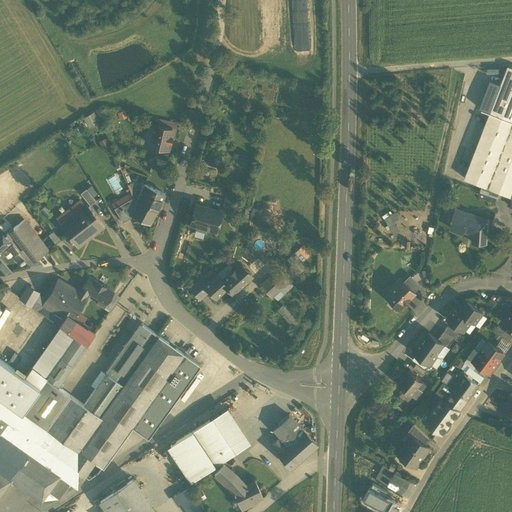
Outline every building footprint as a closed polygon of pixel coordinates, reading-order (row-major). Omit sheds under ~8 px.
[(501,85),(490,113),(511,121),(511,67),(508,66),(501,85)] [(481,109),(490,113),(501,85),(492,81),(481,109)] [(122,109),(117,111),(120,119),(126,116),(125,110),(122,109)] [(99,121),(93,111),(83,117),(88,127),(99,121)] [(511,196),(511,192),(511,121),(490,113),(465,178),(483,185),(497,191),(511,196)] [(172,129),(174,130),(176,122),(159,118),(157,126),(172,129)] [(148,143),(167,148),(172,129),(157,126),(150,124),(148,132),(151,132),(148,143)] [(111,148),(105,137),(98,141),(103,151),(111,148)] [(128,184),(132,194),(137,192),(133,182),(128,184)] [(91,184),(86,188),(93,197),(97,193),(91,184)] [(143,184),(136,201),(157,210),(164,193),(143,184)] [(497,191),(483,185),(479,195),(494,201),(497,191)] [(80,192),(90,205),(96,201),(93,197),(86,188),(80,192)] [(111,202),(114,207),(120,204),(132,196),(130,192),(111,202)] [(132,196),(120,204),(123,209),(136,201),(133,196),(132,196)] [(235,199),(225,196),(222,207),(231,210),(235,199)] [(151,223),(157,210),(136,201),(123,209),(128,218),(133,215),(151,223)] [(195,228),(205,230),(207,228),(215,230),(221,211),(195,203),(190,223),(194,224),(195,228)] [(114,207),(123,221),(128,218),(123,209),(120,204),(114,207)] [(69,233),(78,246),(86,239),(85,237),(90,233),(92,235),(103,226),(88,206),(74,217),(73,215),(65,221),(72,231),(69,233)] [(394,220),(397,217),(391,208),(381,214),(392,233),(399,229),(394,220)] [(473,243),(485,243),(486,226),(490,228),(493,221),(482,217),(481,219),(456,209),(452,220),(454,220),(450,229),(463,234),(465,230),(473,234),(473,243)] [(13,227),(29,248),(40,240),(24,219),(13,227)] [(62,224),(69,233),(72,231),(65,221),(62,224)] [(33,262),(37,258),(29,248),(13,227),(9,231),(33,262)] [(10,230),(4,235),(10,241),(15,236),(10,230)] [(48,235),(58,249),(65,244),(54,230),(48,235)] [(4,235),(0,231),(0,272),(11,271),(0,258),(0,250),(10,241),(4,235)] [(48,250),(40,240),(29,248),(37,258),(48,250)] [(7,249),(14,256),(19,251),(12,244),(7,249)] [(232,270),(221,280),(221,281),(227,287),(232,293),(251,275),(240,263),(232,270)] [(227,264),(216,274),(221,280),(232,270),(227,264)] [(262,288),(271,297),(273,295),(289,281),(278,268),(260,285),(262,288)] [(215,297),(227,287),(221,281),(221,280),(216,274),(205,284),(204,285),(208,290),(215,297)] [(404,283),(413,292),(420,285),(411,276),(404,283)] [(113,292),(88,277),(81,289),(99,299),(97,303),(104,307),(113,292)] [(58,279),(47,298),(44,302),(65,315),(72,319),(77,310),(87,294),(80,290),(79,291),(58,279)] [(190,288),(199,298),(208,290),(204,285),(205,284),(200,279),(190,288)] [(387,297),(398,308),(414,293),(413,292),(404,283),(400,280),(391,289),(393,292),(387,297)] [(293,285),(289,281),(273,295),(277,300),(293,285)] [(20,298),(30,305),(37,293),(26,286),(20,298)] [(120,296),(113,292),(104,307),(110,311),(120,296)] [(59,325),(65,315),(44,302),(47,298),(37,293),(30,305),(59,325)] [(487,303),(497,310),(500,305),(491,298),(487,303)] [(465,301),(458,311),(457,312),(471,322),(474,325),(474,324),(482,314),(482,313),(465,301)] [(288,321),(293,317),(283,304),(278,309),(288,321)] [(465,330),(471,322),(457,312),(458,311),(454,309),(447,319),(464,332),(465,330)] [(87,316),(77,310),(72,319),(75,321),(81,325),(87,316)] [(511,329),(511,313),(511,312),(503,323),(511,329)] [(474,324),(479,328),(487,318),(482,314),(474,324)] [(75,321),(72,319),(65,315),(59,325),(60,325),(68,331),(75,321)] [(74,335),(81,325),(75,321),(68,331),(74,335)] [(474,325),(471,322),(465,330),(470,333),(476,325),(474,325)] [(46,377),(40,386),(22,410),(94,461),(102,467),(131,426),(183,353),(141,323),(106,373),(95,388),(84,404),(60,387),(57,385),(59,382),(86,344),(75,336),(46,377)] [(60,325),(30,366),(46,377),(75,336),(74,335),(68,331),(60,325)] [(74,335),(75,336),(86,344),(94,332),(87,327),(86,329),(81,325),(74,335)] [(502,337),(508,341),(511,336),(497,325),(493,330),(502,337)] [(448,326),(444,331),(454,339),(457,341),(461,335),(448,326)] [(448,348),(454,339),(444,331),(438,340),(445,345),(444,345),(448,348)] [(428,332),(420,343),(437,355),(442,359),(449,349),(448,348),(444,345),(445,345),(438,340),(428,332)] [(495,347),(504,353),(511,344),(508,341),(502,337),(495,347)] [(475,348),(480,351),(497,363),(504,353),(495,347),(487,341),(486,342),(482,338),(475,348)] [(430,364),(437,355),(420,343),(413,353),(416,355),(430,365),(430,364)] [(462,348),(456,343),(451,350),(457,354),(462,348)] [(475,348),(468,357),(473,361),(480,351),(475,348)] [(489,373),(497,363),(480,351),(473,361),(472,361),(478,365),(487,372),(489,373)] [(200,364),(183,353),(131,426),(147,437),(200,364)] [(426,370),(430,365),(416,355),(412,360),(426,370)] [(437,355),(430,364),(437,369),(443,360),(442,359),(437,355)] [(465,363),(464,362),(458,357),(453,363),(461,368),(465,363)] [(465,363),(469,366),(474,370),(478,365),(472,361),(473,361),(468,357),(464,362),(465,363)] [(0,394),(22,410),(40,386),(23,375),(21,373),(16,381),(8,375),(13,368),(0,358),(0,394)] [(413,368),(422,375),(426,370),(416,363),(413,368)] [(474,370),(484,377),(487,372),(478,365),(474,370)] [(40,386),(46,377),(30,366),(23,375),(40,386)] [(484,377),(474,370),(469,366),(465,371),(480,382),(484,377)] [(21,373),(13,368),(8,375),(16,381),(21,373)] [(466,399),(467,400),(478,384),(457,368),(451,376),(446,383),(445,384),(454,391),(466,399)] [(95,388),(106,373),(100,370),(90,384),(95,388)] [(421,391),(417,388),(422,381),(410,371),(398,384),(405,390),(411,395),(413,396),(415,399),(421,391)] [(446,383),(451,376),(447,373),(442,380),(446,383)] [(426,385),(422,381),(417,388),(421,391),(426,385)] [(436,391),(444,396),(444,395),(449,398),(454,391),(445,384),(443,382),(436,391)] [(408,402),(413,396),(411,395),(405,390),(400,395),(408,402)] [(446,402),(458,411),(466,399),(454,391),(449,398),(446,402)] [(511,393),(508,404),(506,403),(503,411),(511,414),(511,393)] [(76,487),(84,476),(94,461),(22,410),(0,394),(0,431),(5,434),(4,436),(28,453),(60,475),(70,482),(76,487)] [(425,421),(442,434),(458,411),(446,402),(449,398),(444,395),(444,396),(442,399),(432,412),(434,414),(428,422),(426,420),(425,421)] [(209,419),(232,454),(250,442),(227,407),(209,419)] [(432,412),(426,420),(428,422),(434,414),(432,412)] [(280,437),(287,444),(303,430),(293,418),(277,432),(280,437)] [(209,419),(191,431),(215,465),(232,454),(209,419)] [(412,434),(426,444),(430,439),(414,424),(407,432),(411,435),(412,434)] [(316,445),(303,430),(287,444),(284,446),(297,461),(316,445)] [(0,431),(0,472),(10,479),(28,453),(4,436),(5,434),(0,431)] [(193,479),(215,465),(191,431),(170,444),(193,479)] [(398,454),(416,467),(430,447),(426,444),(412,434),(411,435),(415,437),(410,444),(406,442),(398,454)] [(415,437),(411,435),(406,442),(410,444),(415,437)] [(272,444),(278,451),(284,446),(287,444),(280,437),(272,444)] [(297,461),(284,446),(278,451),(291,466),(297,461)] [(40,501),(48,491),(60,475),(28,453),(10,479),(40,501)] [(102,467),(94,461),(84,476),(88,479),(97,473),(102,467)] [(224,479),(234,491),(242,487),(230,473),(232,471),(224,463),(216,473),(224,479)] [(0,493),(10,479),(0,472),(0,493)] [(391,480),(407,489),(410,482),(395,473),(391,480)] [(70,482),(60,475),(48,491),(58,499),(70,482)] [(99,501),(106,511),(155,511),(133,479),(99,501)] [(243,496),(247,505),(253,502),(252,499),(262,494),(255,480),(242,487),(234,491),(238,498),(243,496)] [(373,483),(370,488),(385,497),(388,492),(373,483)] [(180,504),(186,511),(202,511),(187,488),(172,497),(178,505),(180,504)] [(395,511),(400,505),(385,497),(370,488),(364,499),(380,507),(376,511),(395,511)] [(243,496),(238,498),(242,507),(247,505),(243,496)]
